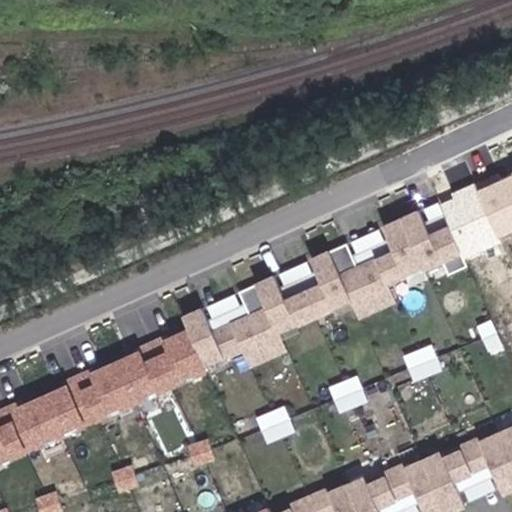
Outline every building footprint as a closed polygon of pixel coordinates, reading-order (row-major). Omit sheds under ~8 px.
[(511,174),(492,183),(511,229),(511,174)] [(511,229),(492,183),(489,177),(465,187),(468,193),(454,198),(458,207),(460,212),(463,218),(478,254),(511,239),(511,229)] [(452,200),(437,207),(440,215),(439,216),(441,220),(460,212),(458,207),(455,208),(452,200)] [(439,216),(434,205),(398,221),(403,234),(407,242),(420,273),(457,257),(444,226),(441,220),(439,216)] [(478,254),(463,218),(460,212),(441,220),(444,226),(457,257),(463,269),(482,261),(478,254)] [(399,235),(394,223),(365,236),(371,249),(367,250),(371,258),(407,242),(403,234),(399,235)] [(420,273),(407,242),(371,258),(367,250),(361,237),(343,245),(365,296),(373,314),(410,298),(402,281),(420,273)] [(365,296),(343,245),(324,252),(331,267),(335,277),(317,284),(330,315),(349,307),(348,303),(365,296)] [(326,269),(321,256),(293,268),(299,281),(295,283),(299,293),(317,284),(335,277),(331,267),(326,269)] [(330,315),(317,284),(299,293),(295,283),(288,267),(269,275),(270,278),(293,327),(311,319),(313,322),(330,315)] [(293,327),(270,278),(252,285),(259,300),(263,310),(245,318),(258,347),(265,363),(302,346),(293,327)] [(254,302),(249,289),(221,301),(227,314),(222,316),(227,326),(245,318),(263,310),(259,300),(254,302)] [(258,347),(245,318),(227,326),(222,316),(216,300),(197,308),(203,322),(222,366),(224,370),(243,361),(240,355),(258,347)] [(222,366),(203,322),(177,333),(182,344),(172,348),(187,382),(222,366)] [(153,340),(154,342),(159,354),(172,348),(182,344),(177,333),(176,330),(153,340)] [(436,340),(407,350),(416,375),(445,365),(436,340)] [(159,354),(154,342),(131,353),(151,399),(187,382),(172,348),(159,354)] [(151,399),(131,353),(105,364),(110,376),(126,410),(151,399)] [(110,376),(105,364),(90,370),(95,382),(110,376)] [(126,410),(110,376),(95,382),(90,370),(78,374),(80,380),(60,388),(79,431),(126,410)] [(332,381),(341,407),(370,397),(361,371),(332,381)] [(79,431),(60,388),(32,400),(30,397),(24,400),(30,413),(44,446),(79,431)] [(30,413),(24,400),(9,406),(10,409),(14,419),(30,413)] [(289,402),(260,411),(268,436),(297,427),(289,402)] [(0,463),(0,464),(44,446),(30,413),(14,419),(10,409),(0,413),(0,463)] [(511,425),(494,433),(492,430),(475,438),(476,442),(486,468),(504,460),(511,477),(511,425)] [(486,468),(476,442),(457,450),(455,444),(438,451),(462,508),(480,500),(478,497),(470,475),(486,468)] [(453,511),(462,508),(438,451),(417,459),(416,457),(400,464),(402,468),(412,494),(430,487),(440,509),(441,511),(453,511)] [(511,483),(511,477),(504,460),(486,468),(496,490),(511,483)] [(412,494),(402,468),(383,476),(381,469),(362,477),(376,511),(399,511),(395,501),(412,494)] [(496,490),(486,468),(470,475),(478,497),(496,490)] [(376,511),(362,477),(342,486),(341,482),(325,488),(334,511),(355,511),(356,511),(376,511)] [(432,511),(440,509),(430,487),(412,494),(419,511),(432,511)] [(334,511),(325,488),(303,498),(305,501),(284,510),(285,511),(334,511)] [(419,511),(412,494),(395,501),(399,511),(419,511)] [(285,511),(284,510),(281,503),(260,511),(285,511)]
